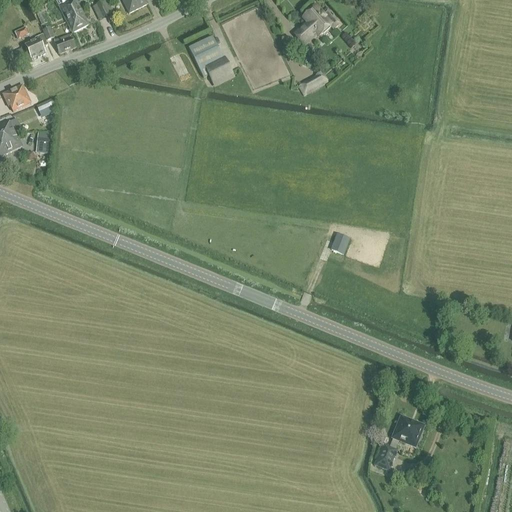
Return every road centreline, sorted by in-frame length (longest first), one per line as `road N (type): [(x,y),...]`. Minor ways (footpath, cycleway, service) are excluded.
road 1 (tertiary): [(511,397),(0,192)]
road 2 (residential): [(0,89),(205,0)]
